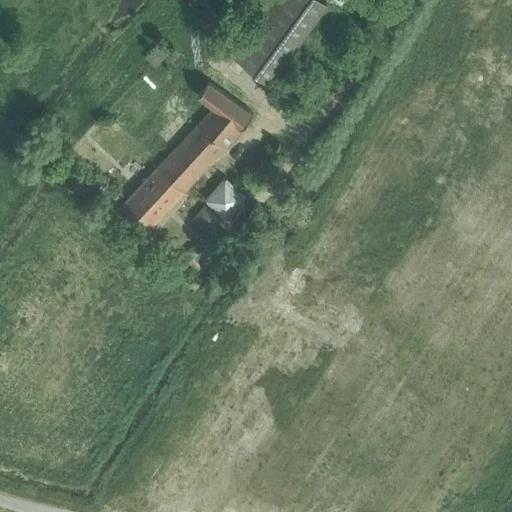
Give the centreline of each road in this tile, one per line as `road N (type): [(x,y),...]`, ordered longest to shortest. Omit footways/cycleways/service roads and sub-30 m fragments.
road 1 (motorway): [(511,178),(276,511)]
road 2 (motorway): [(345,511),(511,281)]
